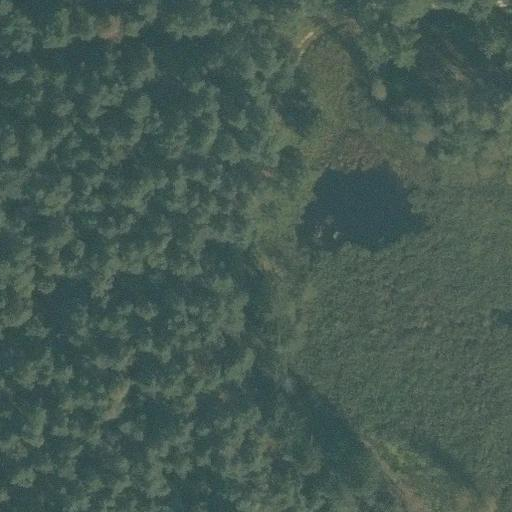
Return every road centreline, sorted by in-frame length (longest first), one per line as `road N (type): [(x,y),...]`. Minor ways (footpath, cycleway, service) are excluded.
road 1 (track): [(286,511),(239,236),(310,5)]
road 2 (track): [(0,29),(398,0)]
